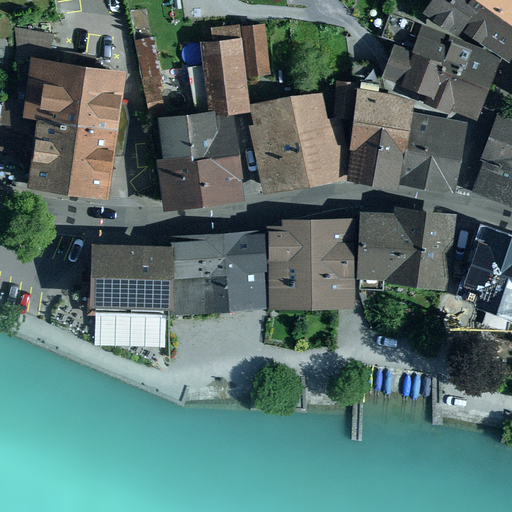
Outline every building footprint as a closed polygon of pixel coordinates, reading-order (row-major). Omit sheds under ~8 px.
[(441,0),(432,12),(456,29),(459,25),(474,0),(441,0)] [(485,34),(508,49),(511,43),(511,18),(485,0),(474,0),(459,25),(481,40),(485,34)] [(511,0),(485,0),(511,18),(511,0)] [(384,34),(403,41),(401,48),(487,80),(496,55),(425,29),(421,39),(407,33),(410,23),(391,16),(384,34)] [(247,74),(268,71),(265,24),(241,27),(247,74)] [(161,112),(156,88),(161,87),(151,38),(135,41),(148,114),(161,112)] [(211,106),(212,113),(248,108),(239,40),(204,44),(207,65),(188,68),(195,108),(211,106)] [(465,103),(477,107),(487,80),(401,48),(398,47),(390,66),(395,74),(427,87),(423,95),(427,100),(447,108),(449,104),(462,109),(465,103)] [(19,86),(4,87),(0,118),(0,144),(14,146),(14,155),(22,157),(35,178),(103,187),(119,78),(91,74),(92,62),(73,59),(72,71),(35,66),(36,58),(15,55),(19,86)] [(358,95),(387,98),(378,65),(354,61),(352,73),(358,79),(358,95)] [(339,83),(337,113),(352,114),(354,85),(339,83)] [(395,181),(408,104),(387,98),(358,95),(356,123),(353,123),(350,149),(357,150),(353,174),(395,181)] [(325,119),(320,96),(293,98),(296,115),(285,118),(287,131),(294,130),(302,178),(344,170),(334,123),(333,124),(331,118),(325,119)] [(257,130),(267,186),(302,178),(294,130),(287,131),(285,118),(296,115),(293,98),(259,105),(264,128),(257,130)] [(200,141),(202,151),(229,147),(225,120),(212,122),(210,111),(183,114),(184,120),(163,122),(166,143),(164,143),(165,157),(180,155),(178,144),(200,141)] [(414,116),(402,180),(449,189),(460,125),(414,116)] [(511,122),(503,119),(480,185),(511,197),(511,122)] [(162,158),(168,203),(236,194),(229,147),(202,151),(200,141),(178,144),(180,155),(165,157),(162,158)] [(385,274),(440,281),(449,219),(402,213),(394,212),(393,216),(362,215),(359,272),(385,274)] [(350,295),(350,225),(315,225),(315,229),(315,270),(311,270),(312,296),(350,295)] [(311,270),(315,270),(315,229),(288,230),(288,233),(272,233),(273,296),(312,296),(311,270)] [(511,240),(485,231),(465,292),(495,302),(490,316),(511,323),(511,240)] [(260,301),(257,234),(226,235),(226,238),(215,239),(217,265),(202,267),(203,284),(192,284),(193,304),(260,301)] [(202,267),(217,265),(215,239),(167,242),(167,247),(168,305),(193,304),(192,284),(203,284),(202,267)] [(97,313),(168,313),(168,305),(167,247),(97,245),(97,313)]
